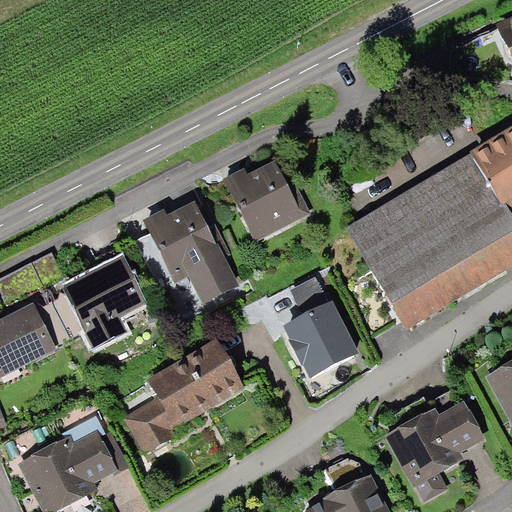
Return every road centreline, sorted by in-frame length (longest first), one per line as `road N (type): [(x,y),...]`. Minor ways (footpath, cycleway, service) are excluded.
road 1 (secondary): [(0,225),(442,0)]
road 2 (residential): [(511,286),(179,511)]
